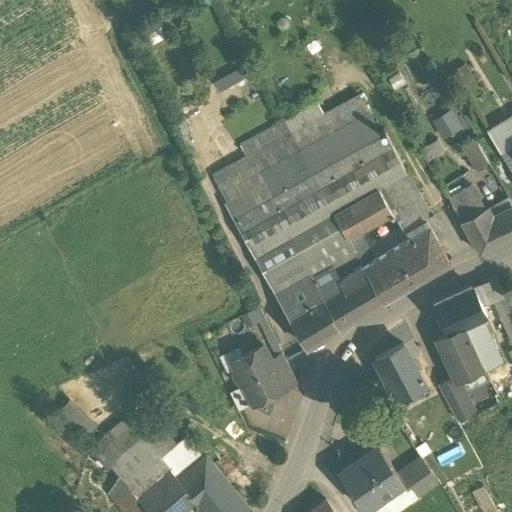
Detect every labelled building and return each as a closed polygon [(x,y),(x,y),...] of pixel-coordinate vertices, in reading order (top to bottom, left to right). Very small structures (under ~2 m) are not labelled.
[(241,66),(213,75),(217,86),(244,77),(241,66)] [(356,92),(210,174),(254,252),(289,233),(376,184),(404,168),(383,131),(379,134),(377,130),(356,92)] [(441,135),(462,127),(454,107),(433,115),(441,135)] [(420,149),(427,160),(444,150),(437,139),(420,149)] [(404,168),(376,184),(390,209),(402,231),(403,230),(424,218),(426,207),(404,168)] [(481,207),(462,173),(441,185),(460,218),(480,207),(481,207)] [(376,184),(289,233),(303,258),(320,248),(345,234),(357,227),(390,209),(376,184)] [(511,203),(507,196),(495,202),(501,213),(511,207),(511,203)] [(480,207),(460,218),(478,251),(511,236),(511,233),(501,213),(488,220),(480,207)] [(511,207),(501,213),(511,233),(511,207)] [(424,218),(403,230),(406,235),(407,235),(412,243),(413,243),(430,271),(448,261),(424,218)] [(372,254),(357,227),(345,234),(360,261),(372,254)] [(322,295),(311,274),(303,258),(289,233),(254,252),(305,344),(358,313),(356,309),(355,309),(342,284),(341,284),(322,295)] [(430,271),(413,243),(412,243),(407,235),(406,235),(372,254),(360,261),(360,262),(336,276),(341,284),(342,284),(355,309),(356,309),(379,294),(382,299),(430,271)] [(320,248),(303,258),(311,274),(329,264),(320,248)] [(496,275),(470,284),(484,313),(491,310),(501,332),(507,329),(511,326),(511,312),(504,295),(500,286),(496,275)] [(511,280),(500,286),(504,295),(511,291),(511,280)] [(470,284),(433,301),(446,330),(480,315),(484,313),(470,284)] [(501,360),(480,315),(464,322),(485,367),(501,360)] [(482,364),(463,323),(446,330),(436,336),(455,376),(482,364)] [(374,356),(395,396),(404,391),(423,381),(403,341),(374,356)] [(268,356),(261,342),(241,352),(244,358),(234,363),(233,368),(238,378),(243,380),(252,399),(269,391),(267,388),(279,382),(281,385),(283,384),(282,384),(268,356)] [(268,356),(282,384),(295,378),(281,349),(268,356)] [(370,381),(391,410),(409,401),(404,391),(395,396),(383,374),(370,381)] [(450,377),(438,383),(455,415),(472,407),(462,387),(457,389),(450,377)] [(81,432),(92,419),(72,402),(61,414),(81,432)] [(409,437),(401,424),(388,432),(396,446),(409,437)] [(424,470),(428,467),(409,437),(396,446),(407,462),(416,476),(424,470)] [(376,441),(337,468),(363,505),(394,484),(400,479),(402,478),(396,470),(376,441)] [(240,511),(248,505),(204,451),(177,474),(193,494),(199,502),(209,494),(223,511),(240,511)] [(407,462),(396,470),(402,478),(400,479),(404,484),(416,476),(407,462)] [(177,474),(169,464),(137,492),(152,511),(172,511),(174,511),(193,494),(177,474)] [(404,484),(400,479),(394,484),(397,488),(404,484)] [(335,511),(325,499),(309,511),(335,511)]
